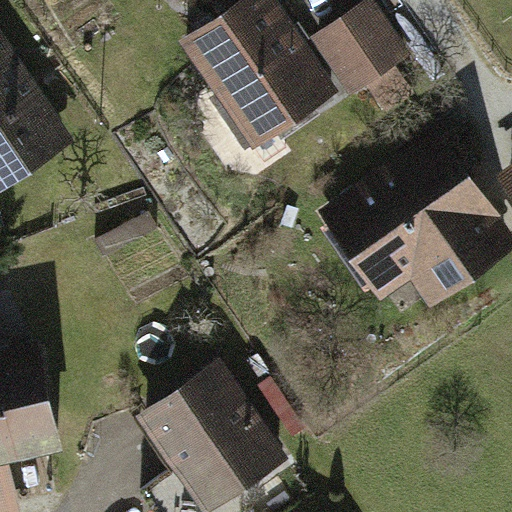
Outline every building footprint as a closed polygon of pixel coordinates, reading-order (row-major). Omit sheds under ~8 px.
[(271,0),(234,0),(178,39),(253,149),(334,94),(271,0)] [(369,1),(322,34),(361,89),(408,56),(369,1)] [(0,29),(0,196),(78,142),(0,29)] [(434,129),(317,202),(393,324),(511,250),(434,129)] [(511,158),(496,170),(511,191),(511,158)] [(0,511),(21,511),(10,463),(63,451),(37,336),(0,344),(0,511)] [(225,356),(135,413),(197,511),(200,511),(289,457),(225,356)]
